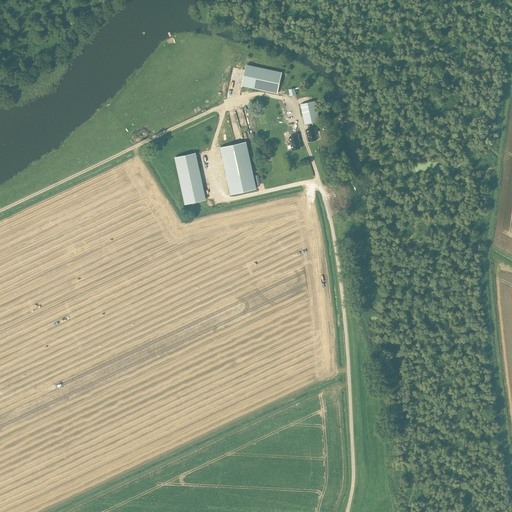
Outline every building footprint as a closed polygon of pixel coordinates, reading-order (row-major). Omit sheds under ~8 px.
[(246,64),(241,86),(277,93),(278,94),(279,89),(282,72),(246,64)] [(315,101),(300,104),(305,124),(320,121),(315,101)] [(317,127),(306,130),(309,142),(317,140),(315,133),(316,132),(318,131),(317,127)] [(298,135),(289,137),(292,150),(301,148),(298,135)] [(230,195),(256,189),(246,142),(219,147),(230,195)] [(184,205),(206,200),(195,153),(174,157),(184,205)]
